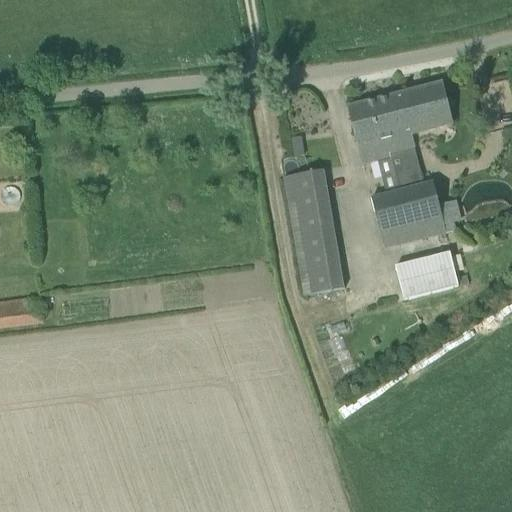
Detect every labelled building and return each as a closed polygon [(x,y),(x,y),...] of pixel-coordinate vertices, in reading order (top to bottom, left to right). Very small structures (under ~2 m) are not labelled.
[(487,89),(496,106),(503,102),(500,98),(510,93),(503,81),(487,89)] [(451,126),(442,87),(391,100),(396,117),(385,120),(389,135),(384,136),(390,159),(415,153),(411,136),(451,126)] [(396,117),(391,100),(349,111),(363,166),(390,159),(384,136),(389,135),(385,120),(396,117)] [(395,175),(400,194),(424,187),(419,169),(395,175)] [(344,292),(324,174),(284,180),(304,299),(344,292)] [(433,185),(424,187),(400,194),(371,201),(384,251),(446,236),(433,185)] [(436,245),(412,252),(415,262),(439,256),(436,245)] [(459,288),(450,255),(395,269),(404,303),(459,288)] [(459,280),(461,289),(469,287),(467,278),(459,280)] [(0,330),(43,324),(41,301),(0,305),(0,330)]
